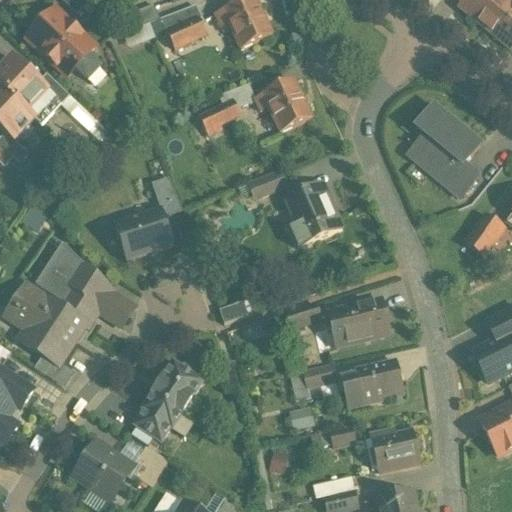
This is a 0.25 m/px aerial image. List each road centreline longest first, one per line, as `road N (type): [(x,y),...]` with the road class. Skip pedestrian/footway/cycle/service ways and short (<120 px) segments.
road 1 (residential): [(423,39),(374,97),(364,145),(430,322),(452,511)]
road 2 (residential): [(10,510),(74,411),(145,348),(176,304)]
